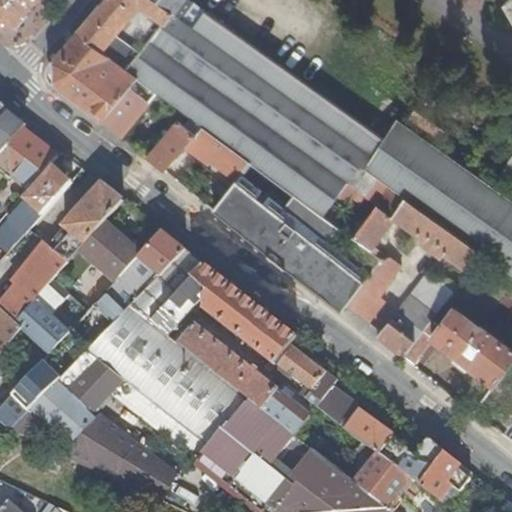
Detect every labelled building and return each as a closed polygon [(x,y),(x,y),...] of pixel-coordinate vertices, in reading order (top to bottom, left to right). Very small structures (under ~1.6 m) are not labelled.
[(0,0),(0,26),(14,27),(37,0),(0,0)] [(511,278),(511,200),(397,120),(385,138),(378,133),(351,114),(337,132),(192,27),(154,0),(103,0),(51,62),(51,81),(101,121),(130,87),(137,78),(202,126),(250,162),(322,215),(347,183),(353,187),(366,171),(389,187),(481,253),(480,255),(511,278)] [(205,10),(190,0),(154,0),(192,27),(205,10)] [(351,114),(205,10),(192,27),(337,132),(351,114)] [(130,87),(101,121),(120,136),(148,102),(130,87)] [(0,151),(11,140),(22,129),(26,125),(9,111),(0,119),(0,151)] [(385,138),(397,120),(389,115),(378,133),(385,138)] [(146,156),(165,171),(185,147),(198,131),(191,126),(188,130),(177,120),(146,156)] [(250,162),(202,126),(198,131),(185,147),(209,164),(210,162),(235,180),(241,172),(250,162)] [(35,180),(36,181),(37,180),(43,173),(58,157),(22,129),(11,140),(12,175),(27,188),(35,180)] [(140,143),(135,148),(140,152),(144,146),(140,143)] [(511,157),(503,170),(511,176),(511,157)] [(23,199),(42,215),(71,183),(51,167),(45,174),(43,173),(37,180),(38,182),(23,199)] [(381,259),(372,252),(353,238),(337,226),(328,237),(269,193),(263,201),(256,195),(262,188),(241,172),(235,180),(231,185),(221,198),(213,208),(343,310),(346,306),(381,259)] [(0,303),(0,356),(22,329),(14,322),(33,301),(51,280),(79,249),(103,222),(122,200),(102,185),(66,224),(48,246),(47,245),(0,303)] [(468,271),(480,255),(481,253),(389,187),(377,203),(378,205),(377,206),(396,219),(422,238),(419,241),(442,257),(444,254),(468,271)] [(14,208),(33,225),(42,215),(23,199),(14,208)] [(372,252),(396,219),(377,206),(353,238),(372,252)] [(141,255),(103,222),(79,249),(116,282),(141,255)] [(95,305),(115,324),(186,250),(162,232),(141,255),(116,282),(95,305)] [(31,440),(48,423),(74,442),(94,418),(89,413),(109,393),(261,511),(349,511),(389,509),(386,506),(355,482),(295,436),(177,344),(167,336),(150,323),(204,264),(186,250),(115,324),(69,372),(11,431),(31,440)] [(383,260),(381,259),(346,306),(368,323),(386,300),(381,296),(396,276),(394,274),(401,264),(388,254),(383,260)] [(296,336),(204,264),(150,323),(167,336),(203,298),(203,310),(269,361),(265,366),(270,370),(289,345),(296,336)] [(402,356),(440,307),(452,291),(427,272),(377,336),(402,356)] [(33,301),(49,315),(67,294),(51,280),(33,301)] [(30,336),(50,354),(69,333),(49,315),(33,301),(14,322),(22,329),(30,336)] [(402,356),(411,363),(431,337),(494,383),(511,360),(511,349),(481,326),(479,328),(453,309),(449,314),(440,307),(402,356)] [(193,325),(177,344),(295,436),(310,416),(255,373),(257,372),(252,368),(251,370),(193,325)] [(50,354),(30,336),(25,341),(46,359),(50,354)] [(337,381),(289,345),(270,370),(268,372),(283,383),(290,374),(306,387),(300,396),(345,429),(360,409),(356,406),(357,404),(333,386),(337,381)] [(46,359),(0,408),(0,425),(11,431),(69,372),(50,354),(46,359)] [(383,403),(372,395),(360,409),(345,429),(364,443),(378,454),(392,436),(393,434),(372,418),(383,403)] [(94,418),(74,442),(63,455),(161,501),(174,472),(99,413),(94,418)] [(419,485),(445,451),(428,439),(419,451),(416,455),(403,445),(392,436),(378,454),(398,469),(408,477),(419,485)] [(416,455),(419,451),(407,441),(403,445),(416,455)] [(355,482),(386,506),(408,477),(398,469),(378,454),(364,443),(359,450),(373,462),(355,482)] [(419,485),(435,497),(447,482),(459,492),(470,478),(457,468),(461,464),(455,459),(445,451),(419,485)] [(20,511),(9,502),(0,510),(0,511),(20,511)]
